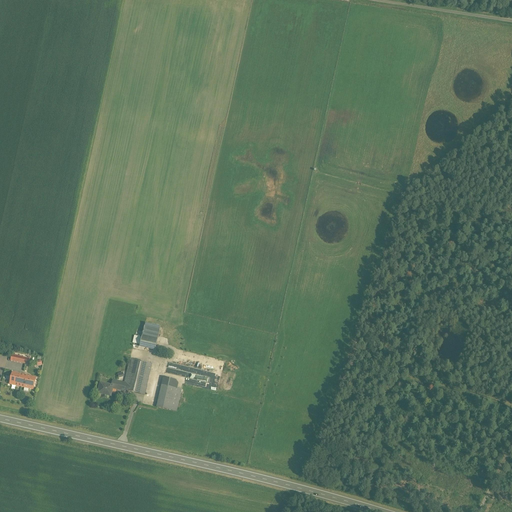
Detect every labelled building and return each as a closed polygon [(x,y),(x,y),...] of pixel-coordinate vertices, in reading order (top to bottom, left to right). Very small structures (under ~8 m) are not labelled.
[(160,328),(145,324),(139,348),(155,351),(160,328)] [(30,356),(13,352),(10,361),(27,365),(30,356)] [(154,364),(130,359),(124,383),(112,381),(111,387),(99,384),(96,396),(110,399),(112,390),(146,398),(154,364)] [(36,378),(12,373),(9,385),(33,391),(36,378)] [(179,382),(162,378),(155,408),(177,413),(182,391),(177,390),(179,382)]
